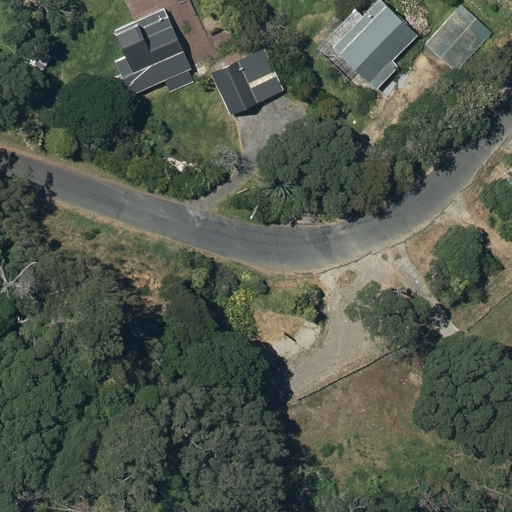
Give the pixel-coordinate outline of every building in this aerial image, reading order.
[(397,69),(391,63),(415,39),(376,2),(329,51),(373,93),(397,69)] [(460,6),(423,46),(454,75),(491,35),(460,6)] [(111,33),(113,37),(110,38),(120,59),(112,63),(128,99),(164,82),(169,94),(192,83),(187,72),(189,71),(161,10),(111,33)] [(330,35),(334,38),(340,37),(343,33),(342,28),(338,24),(333,25),(329,29),(330,35)] [(60,51),(41,37),(21,64),(39,78),(60,51)] [(262,50),(209,75),(229,118),(283,92),(262,50)] [(488,406),(417,330),(397,349),(403,355),(385,371),(398,385),(388,395),(440,451),(488,406)] [(359,377),(258,410),(283,488),(384,456),(359,377)]
